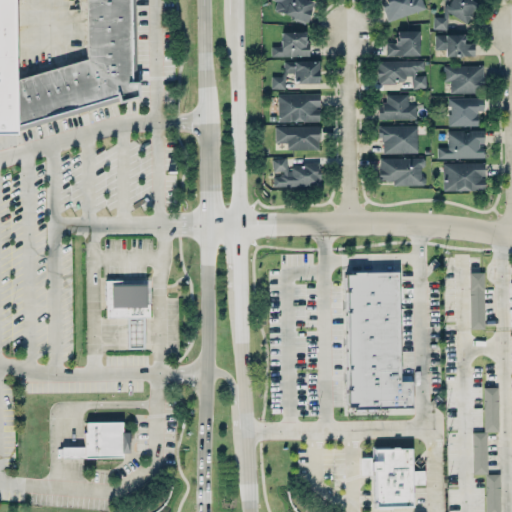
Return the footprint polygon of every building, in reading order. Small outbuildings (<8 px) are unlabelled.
[(0,0),(0,135),(14,135),(13,81),(11,0),(0,0)] [(13,81),(82,61),(83,0),(130,0),(134,98),(14,135),(13,81)] [(311,0),(273,0),(270,10),(305,21),(311,0)] [(381,0),(388,21),(425,8),(421,0),(381,0)] [(433,28),(447,28),(447,11),(466,22),(478,2),(474,0),(449,0),(443,10),(443,16),(433,16),(433,28)] [(418,30),(395,30),(395,42),(385,42),(385,55),(418,55),(418,30)] [(307,31),(281,31),(281,46),(270,45),(270,55),(307,56),(307,31)] [(434,34),(434,49),(444,48),(445,56),(472,55),(471,33),(434,34)] [(377,82),(411,80),(411,88),(426,87),(425,75),(415,75),(415,70),(424,70),(423,59),(376,61),(377,82)] [(270,88),(284,88),(284,73),(296,73),(296,83),(318,82),(318,60),(283,60),(283,75),(270,75),(270,88)] [(443,65),(443,80),(449,80),(449,93),(483,92),(482,64),(443,65)] [(276,93),(277,121),(319,121),(318,93),(276,93)] [(407,94),(385,94),(385,103),(377,103),(377,118),(415,119),(416,105),(407,104),(407,94)] [(477,125),(477,110),(483,110),(482,97),(448,97),(448,125),(477,125)] [(416,124),(377,125),(377,137),(382,137),(382,153),(416,152),(416,124)] [(318,125),(274,126),(274,142),(286,142),(286,149),(319,149),(318,125)] [(483,129),(446,129),(446,146),(437,146),(437,158),(484,158),(484,144),(483,144),(483,129)] [(319,186),(319,162),(287,164),(287,157),(271,158),(272,173),(273,188),(319,186)] [(378,158),(378,180),(392,180),(392,185),(422,184),(422,166),(424,166),(423,157),(378,158)] [(443,190),(484,189),(483,162),(442,162),(443,190)] [(399,380),(397,271),(345,272),(347,408),(391,407),(391,413),(412,413),(411,380),(399,380)] [(483,271),(468,272),(469,328),(484,328),(483,271)] [(149,279),(105,280),(106,318),(125,317),(126,349),(144,348),(143,317),(150,317),(149,279)] [(498,431),(497,386),(482,387),(483,431),(498,431)] [(121,421),(84,421),(84,446),(60,447),(61,457),(128,456),(127,432),(122,432),(121,421)] [(486,473),(486,431),(471,432),(471,473),(486,473)] [(412,506),(412,484),(423,484),(423,470),(411,470),(411,448),(373,447),(373,457),(360,457),(359,474),(373,474),(372,506),(412,506)] [(484,511),(499,511),(498,473),(484,474),(484,511)]
